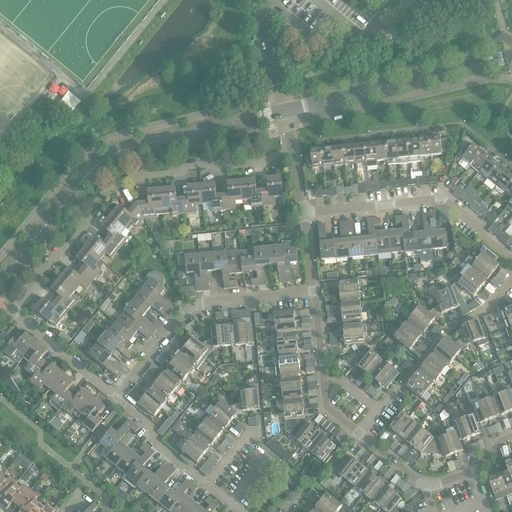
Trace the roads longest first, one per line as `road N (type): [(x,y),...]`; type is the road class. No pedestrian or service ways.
road 1 (residential): [(115,398),(12,313),(104,195),(136,177),(292,153)]
road 2 (tertiary): [(0,279),(94,166),(122,149),(285,111)]
road 3 (residential): [(115,398),(190,300),(313,291)]
road 4 (tertiary): [(285,111),(511,57)]
road 5 (residential): [(511,260),(438,199),(305,212)]
road 6 (residential): [(240,511),(153,443),(115,398)]
